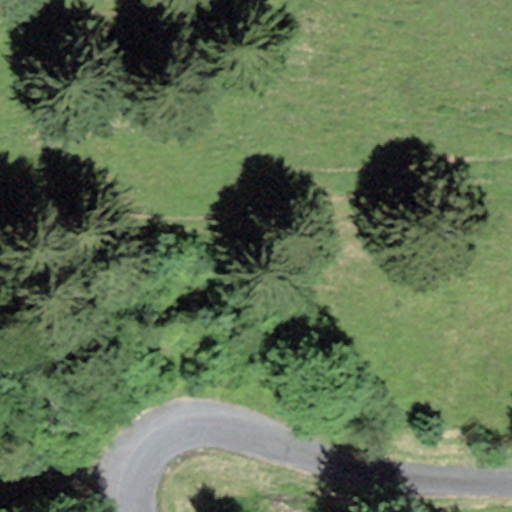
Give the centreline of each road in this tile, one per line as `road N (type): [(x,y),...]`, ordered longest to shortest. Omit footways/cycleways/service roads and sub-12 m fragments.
road 1 (unclassified): [(139,476),(148,456),(179,434),(221,428),(372,472),(511,484)]
road 2 (residential): [(139,476),(0,477)]
